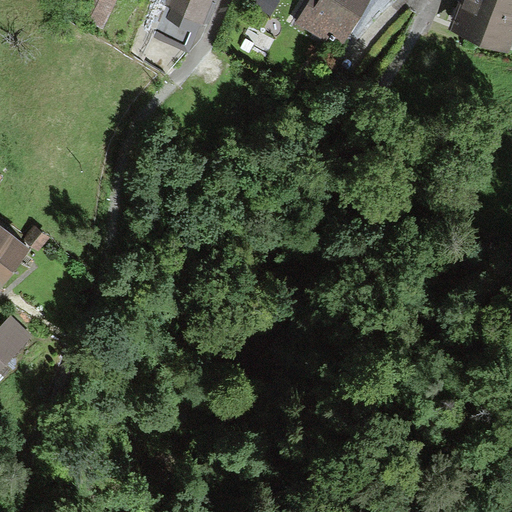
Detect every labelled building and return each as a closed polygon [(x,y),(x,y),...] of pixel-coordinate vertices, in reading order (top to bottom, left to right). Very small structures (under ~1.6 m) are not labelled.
[(75,0),(68,17),(97,29),(108,0),(75,0)] [(166,0),(165,4),(154,35),(192,45),(203,17),(211,20),(217,0),(166,0)] [(304,0),(295,19),(343,45),(367,0),(304,0)] [(511,0),(456,0),(447,25),(510,47),(511,40),(511,0)] [(0,287),(28,249),(0,229),(0,287)] [(12,318),(0,330),(0,367),(31,336),(12,318)]
